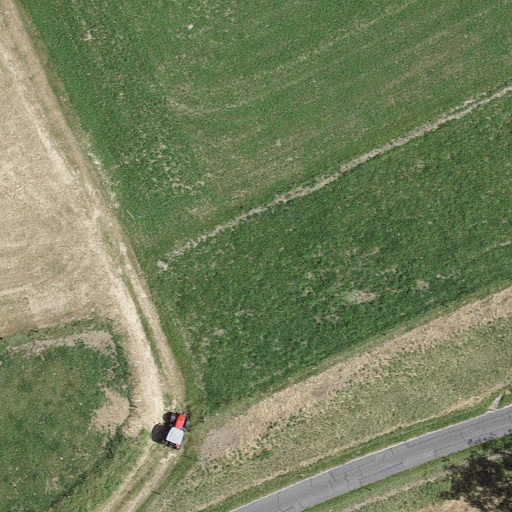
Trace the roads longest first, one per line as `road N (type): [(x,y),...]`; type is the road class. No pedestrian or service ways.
road 1 (track): [(19,0),(173,369),(172,434),(120,511)]
road 2 (unclassified): [(511,420),(271,511)]
